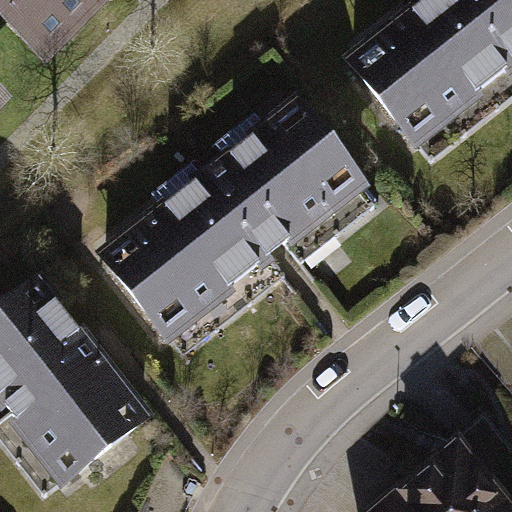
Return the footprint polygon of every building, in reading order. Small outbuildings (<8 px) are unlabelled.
[(134,0),(0,0),(0,25),(55,80),(134,0)] [(511,0),(439,0),(348,72),(416,157),(511,80),(511,0)] [(0,143),(20,123),(0,103),(0,143)] [(302,109),(99,268),(166,353),(369,193),(302,109)] [(38,282),(0,312),(0,417),(60,494),(149,424),(38,282)] [(511,511),(511,498),(471,450),(394,511),(511,511)]
